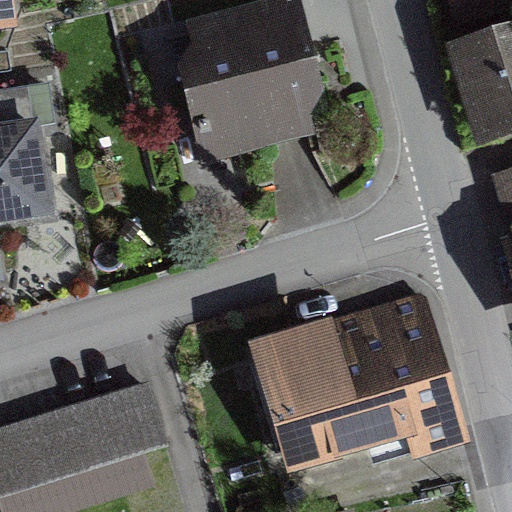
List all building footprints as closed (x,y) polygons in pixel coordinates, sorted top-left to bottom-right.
[(0,0),(0,35),(18,33),(12,0),(0,0)] [(178,69),(201,167),(316,140),(311,118),(324,97),(300,0),(277,0),(187,22),(193,45),(178,69)] [(511,2),(511,0),(443,0),(450,21),(511,2)] [(511,29),(444,49),(474,153),(511,141),(511,29)] [(55,124),(49,84),(0,91),(0,127),(38,122),(39,127),(55,124)] [(39,127),(38,122),(0,127),(0,228),(53,220),(39,127)] [(511,170),(490,177),(510,241),(500,244),(511,284),(511,170)] [(248,346),(288,481),(408,445),(413,464),(471,446),(426,294),(248,346)] [(0,429),(0,507),(1,511),(85,511),(156,490),(145,455),(170,448),(150,384),(0,429)]
